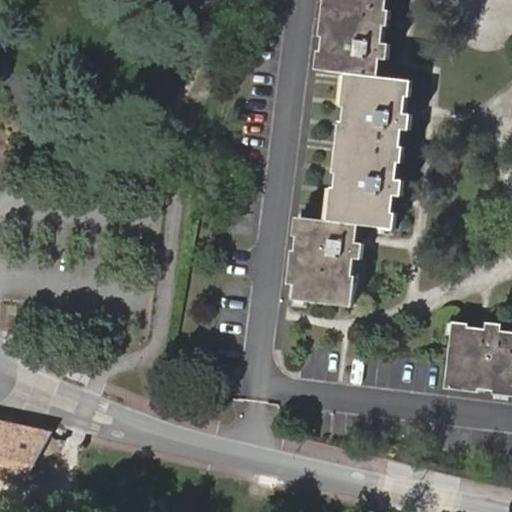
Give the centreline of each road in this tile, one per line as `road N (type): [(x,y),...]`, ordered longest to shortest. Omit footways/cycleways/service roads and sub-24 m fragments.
road 1 (tertiary): [(3,378),(106,419),(245,459),(511,510)]
road 2 (unknown): [(0,273),(123,292)]
